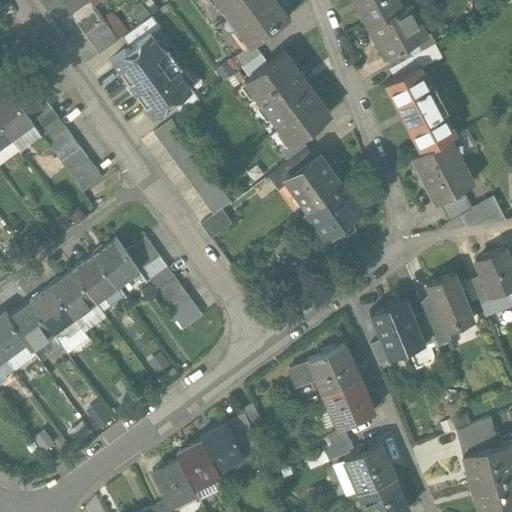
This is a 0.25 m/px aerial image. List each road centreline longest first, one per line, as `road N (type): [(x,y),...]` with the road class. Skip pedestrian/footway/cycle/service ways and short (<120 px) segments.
road 1 (residential): [(318,0),(398,233),(380,265),(267,347)]
road 2 (residential): [(267,347),(46,511)]
road 3 (residential): [(267,347),(150,182)]
road 4 (residential): [(0,292),(150,182)]
road 5 (residential): [(150,182),(43,32)]
